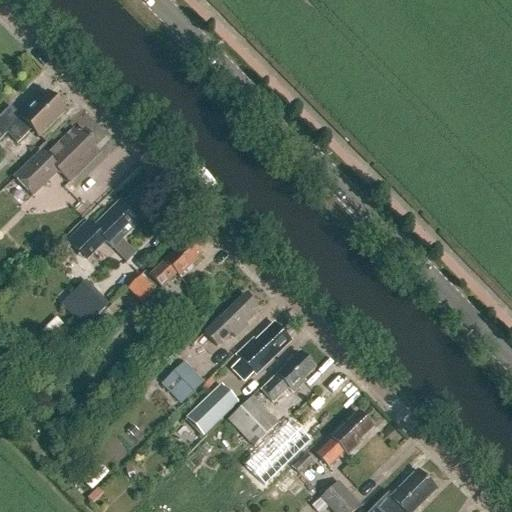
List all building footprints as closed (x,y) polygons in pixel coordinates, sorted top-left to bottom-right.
[(45,94),(20,119),(10,109),(0,118),(0,140),(6,135),(16,146),(31,132),(37,138),(63,112),(45,94)] [(78,137),(73,132),(45,159),(40,154),(12,181),(31,200),(57,174),(67,184),(97,155),(92,150),(97,145),(83,132),(78,137)] [(124,205),(120,201),(92,229),(86,223),(67,242),(87,263),(106,244),(113,251),(140,224),(138,222),(150,209),(148,206),(152,202),(139,190),(124,205)] [(186,241),(148,278),(161,291),(175,277),(180,282),(192,270),(190,268),(201,257),(195,250),(196,247),(192,243),(188,243),(186,241)] [(21,266),(30,258),(25,253),(16,261),(21,266)] [(142,306),(154,293),(140,279),(127,291),(142,306)] [(88,280),(75,293),(97,316),(110,303),(88,280)] [(243,296),(204,335),(217,348),(230,335),(235,340),(247,328),(245,325),(254,316),(250,312),(255,307),(243,296)] [(77,322),(84,315),(70,301),(63,308),(77,322)] [(254,378),(289,343),(272,325),(254,344),(252,342),(235,358),(254,378)] [(297,356),(260,393),(274,405),(287,391),(293,397),(304,385),(301,382),(313,370),(308,365),(308,362),(303,358),(299,358),(297,356)] [(184,405),(202,387),(182,367),(164,385),(184,405)] [(220,387),(186,420),(203,438),(237,405),(220,387)] [(253,450),(277,425),(251,399),(227,423),(253,450)] [(355,416),(318,454),(330,467),(342,455),(346,459),(359,446),(356,444),(371,430),(367,426),(368,423),(362,418),(358,418),(355,416)] [(299,477),(313,463),(305,454),(290,469),(299,477)] [(91,492),(108,475),(98,465),(81,483),(91,492)] [(390,498),(387,495),(370,511),(413,511),(435,491),(416,472),(390,498)] [(284,494),(296,482),(288,474),(275,486),(284,494)] [(319,501),(329,511),(355,511),(360,507),(338,483),(319,501)] [(294,498),(302,490),(297,484),(289,492),(294,498)] [(92,506),(103,496),(97,490),(86,500),(92,506)] [(280,508),(285,502),(274,490),(268,496),(280,508)]
